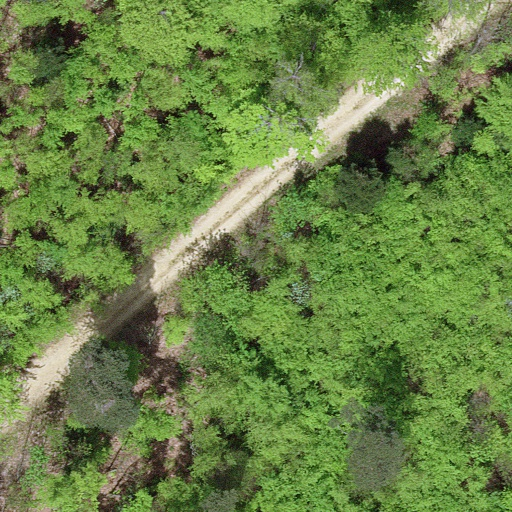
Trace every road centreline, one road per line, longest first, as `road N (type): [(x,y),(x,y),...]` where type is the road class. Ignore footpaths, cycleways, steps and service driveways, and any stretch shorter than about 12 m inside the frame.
road 1 (track): [(484,0),(0,414)]
road 2 (track): [(511,70),(368,97)]
